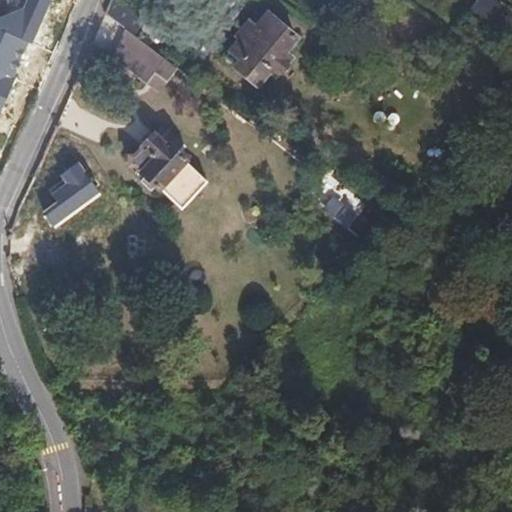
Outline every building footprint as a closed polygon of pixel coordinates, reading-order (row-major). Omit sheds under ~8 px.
[(113,0),(107,15),(126,30),(133,34),(142,22),(113,0)] [(272,71),(279,76),(292,60),(285,54),(296,39),(267,16),(255,30),(249,25),(238,38),(241,41),(232,53),(243,62),(238,68),(259,86),(272,71)] [(167,61),(133,34),(126,30),(108,52),(149,84),(167,61)] [(167,148),(155,135),(131,162),(144,174),(142,176),(160,192),(162,190),(182,209),(207,184),(185,164),(187,163),(169,145),(167,148)] [(367,207),(325,176),(308,198),(348,229),(367,207)] [(37,216),(54,199),(44,187),(26,205),(37,216)] [(446,325),(430,313),(423,321),(439,334),(446,325)]
